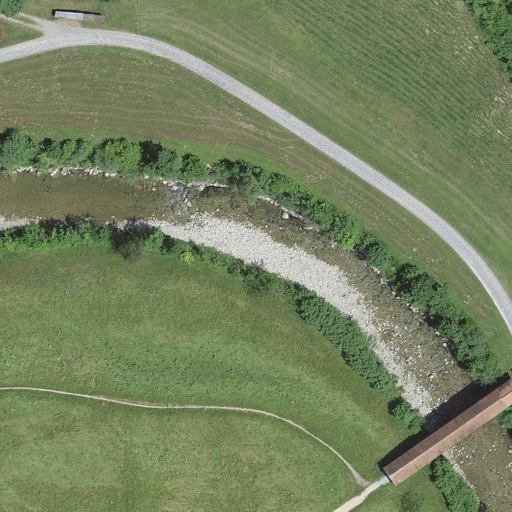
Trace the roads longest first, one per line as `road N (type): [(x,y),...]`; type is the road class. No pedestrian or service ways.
road 1 (track): [(511,324),(492,283),(429,213),(205,71),(137,40),(76,40),(0,57)]
road 2 (track): [(511,390),(339,511)]
